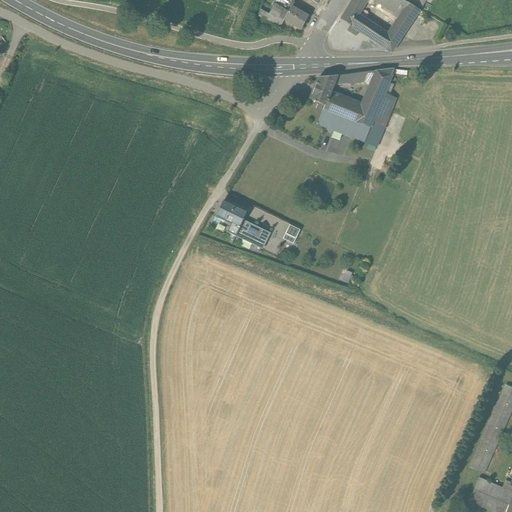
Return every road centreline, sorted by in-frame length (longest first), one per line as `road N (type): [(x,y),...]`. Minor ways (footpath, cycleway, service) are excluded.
road 1 (track): [(158,511),(154,329),(200,219)]
road 2 (secondary): [(296,67),(205,63),(115,46),(14,0)]
road 3 (secondary): [(296,67),(511,51)]
road 4 (residential): [(200,219),(296,67)]
